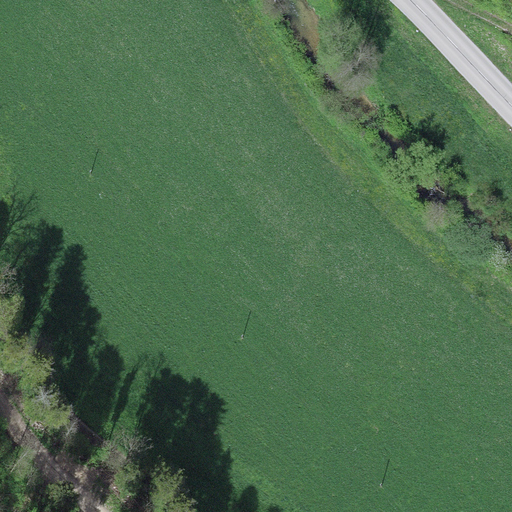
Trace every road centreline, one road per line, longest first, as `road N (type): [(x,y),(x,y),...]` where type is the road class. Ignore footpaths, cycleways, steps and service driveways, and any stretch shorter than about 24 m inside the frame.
road 1 (track): [(0,327),(75,421),(190,511)]
road 2 (track): [(0,390),(25,433),(102,511)]
road 3 (secondary): [(511,105),(410,0)]
